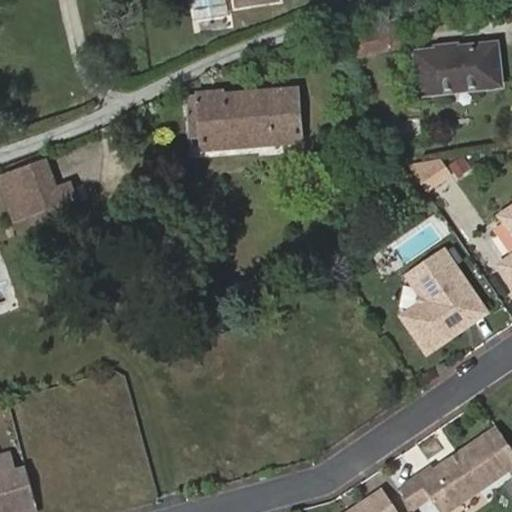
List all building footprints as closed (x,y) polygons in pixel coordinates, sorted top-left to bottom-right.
[(234,0),(236,9),(280,2),(280,0),(234,0)] [(350,41),(351,50),(359,49),(361,58),(405,47),(400,26),(357,37),(357,40),(350,41)] [(418,59),(422,96),(500,87),(495,50),(418,59)] [(296,94),(188,102),(191,137),(198,138),(199,143),(203,143),(204,150),(300,142),(296,94)] [(43,193),(56,189),(46,161),(17,172),(38,227),(53,221),(43,193)] [(71,184),(56,189),(43,193),(53,221),(80,211),(71,184)] [(511,210),(502,218),(511,232),(511,259),(506,263),(504,271),(511,282),(511,210)] [(443,251),(403,278),(417,294),(416,307),(402,315),(428,358),(488,317),(443,251)] [(417,477),(429,496),(440,511),(447,511),(508,471),(484,435),(435,470),(433,466),(417,477)] [(12,454),(0,457),(0,466),(7,492),(21,488),(27,511),(37,511),(39,511),(27,469),(17,472),(12,454)] [(7,492),(0,466),(0,511),(27,511),(21,488),(7,492)] [(429,496),(417,477),(399,490),(411,508),(429,496)] [(394,511),(381,491),(348,511),(394,511)]
